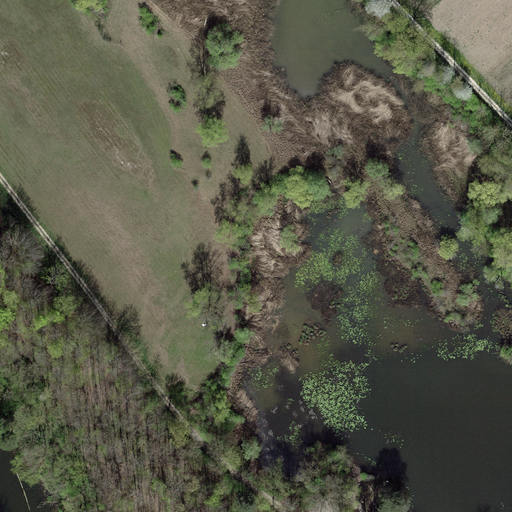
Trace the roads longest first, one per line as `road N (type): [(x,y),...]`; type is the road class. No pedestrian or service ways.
road 1 (track): [(288,511),(194,433),(0,177)]
road 2 (track): [(401,0),(511,122)]
